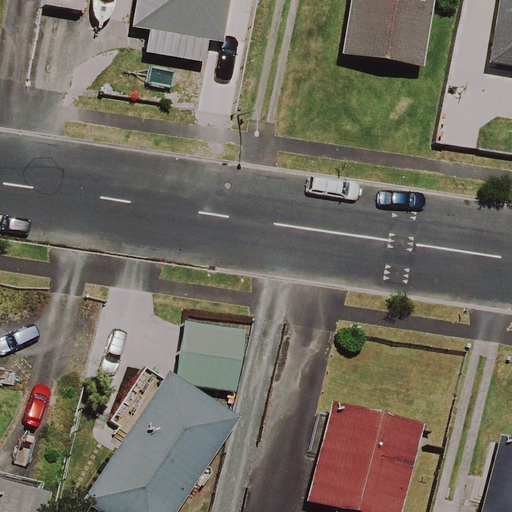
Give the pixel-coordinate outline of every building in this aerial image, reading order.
[(74,17),(77,0),(37,0),(35,11),(74,17)] [(142,36),(138,57),(197,67),(201,45),(213,47),(221,0),(131,0),(126,33),(142,36)] [(425,0),(336,0),(328,59),(416,71),(425,0)] [(511,0),(485,0),(478,70),(511,73),(511,0)] [(236,336),(177,328),(168,388),(227,396),(236,336)] [(170,511),(222,429),(153,386),(77,508),(83,511),(170,511)] [(393,511),(412,429),(319,409),(298,506),(324,511),(393,511)] [(511,511),(511,446),(487,442),(472,511),(511,511)] [(37,511),(40,503),(0,493),(0,511),(37,511)]
